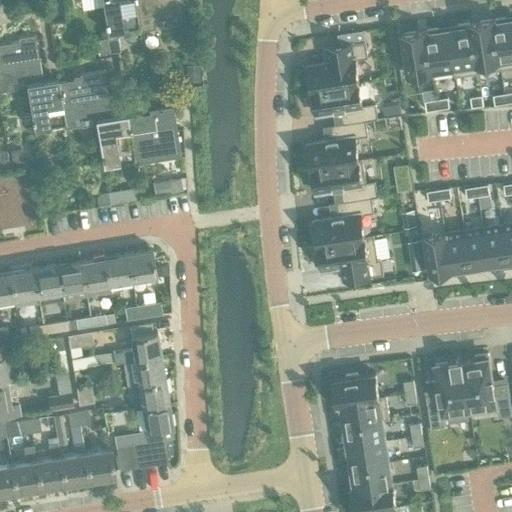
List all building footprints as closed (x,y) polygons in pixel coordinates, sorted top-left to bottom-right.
[(101,0),(102,4),(106,32),(137,26),(132,0),(101,0)] [(132,0),(137,26),(138,26),(138,29),(155,27),(153,19),(167,17),(168,21),(184,18),(181,0),(132,0)] [(507,15),(493,18),(501,68),(511,66),(511,17),(508,18),(507,15)] [(472,21),(470,21),(478,71),(501,68),(493,18),(478,20),(472,21)] [(456,26),(448,28),(454,66),(453,66),(455,75),(456,75),(478,71),(470,21),(456,24),(456,26)] [(439,26),(426,28),(432,69),(453,66),(454,66),(448,28),(440,29),(439,26)] [(418,30),(402,32),(408,73),(432,69),(426,28),(424,29),(418,30)] [(0,43),(0,90),(12,88),(11,81),(25,78),(25,82),(42,79),(34,33),(18,36),(18,40),(0,43)] [(107,39),(106,37),(95,39),(98,54),(109,52),(107,39)] [(107,39),(109,52),(119,50),(117,37),(107,39)] [(309,67),(306,67),(309,89),(359,81),(355,58),(368,56),(366,40),(335,45),(332,45),(325,46),(328,60),(309,63),(309,67)] [(198,63),(186,63),(187,79),(199,79),(198,63)] [(58,81),(64,124),(64,128),(65,127),(95,122),(94,117),(111,114),(103,68),(87,71),(87,76),(58,81)] [(42,79),(25,82),(33,129),(64,124),(58,81),(57,76),(42,79)] [(359,81),(309,89),(313,110),(316,109),(317,113),(333,110),(342,108),(344,122),(366,119),(378,117),(375,102),(363,104),(359,81)] [(506,102),(505,92),(493,94),(495,104),(506,102)] [(472,106),(484,104),(482,94),(470,96),(472,106)] [(448,96),(437,98),(438,108),(450,106),(448,96)] [(437,98),(425,100),(427,110),(438,108),(437,98)] [(125,112),(133,159),(134,163),(135,162),(165,157),(164,154),(180,151),(172,104),(156,107),(148,108),(149,113),(127,116),(126,112),(125,112)] [(111,114),(94,117),(95,122),(102,164),(103,164),(133,159),(125,112),(111,114)] [(310,145),(306,146),(309,166),(359,159),(359,158),(355,135),(368,133),(366,119),(344,122),(332,124),(334,138),(326,139),(309,142),(310,145)] [(10,149),(12,162),(23,160),(21,147),(10,149)] [(359,159),(309,166),(313,188),(316,187),(317,191),(334,188),(342,187),(344,200),(372,195),(372,196),(378,195),(378,194),(375,180),(366,181),(363,158),(362,157),(359,158),(359,159)] [(180,176),(168,178),(170,190),(182,188),(180,176)] [(477,185),(478,195),(490,193),(488,183),(477,185)] [(477,185),(465,187),(467,197),(478,195),(477,185)] [(439,188),(440,198),(452,196),(450,186),(439,188)] [(120,188),(108,190),(110,201),(122,199),(120,188)] [(439,188),(427,190),(429,200),(440,198),(439,188)] [(99,191),(96,196),(97,203),(108,202),(107,190),(99,191)] [(315,222),(312,222),(315,243),(365,236),(365,235),(361,212),(374,210),(372,196),(372,195),(344,200),(338,201),(340,214),(332,215),(315,218),(315,222)] [(511,221),(503,223),(508,259),(511,258),(511,221)] [(503,223),(483,226),(489,262),(508,259),(503,223)] [(483,226),(464,229),(470,265),(489,262),(483,226)] [(445,232),(451,268),(470,265),(464,229),(445,232)] [(445,232),(426,235),(431,271),(451,268),(445,232)] [(365,236),(315,243),(319,265),(322,264),(323,268),(341,265),(343,279),(350,278),(384,273),(381,257),(390,256),(387,235),(375,237),(374,233),(365,235),(365,236)] [(414,252),(410,253),(413,271),(427,268),(422,239),(412,240),(414,252)] [(152,247),(127,251),(131,278),(156,274),(152,247)] [(127,251),(103,255),(107,282),(108,282),(131,278),(127,251)] [(103,255),(80,259),(85,294),(109,290),(110,290),(108,282),(107,282),(103,255)] [(80,259),(56,263),(62,298),(63,297),(85,294),(80,259)] [(56,263),(32,267),(38,302),(62,298),(56,263)] [(32,267),(10,271),(14,297),(15,306),(38,302),(32,267)] [(0,272),(0,299),(14,297),(10,271),(0,272)] [(138,316),(162,312),(160,300),(136,304),(138,316)] [(126,318),(138,316),(136,304),(123,306),(126,318)] [(88,315),(90,324),(106,322),(104,312),(88,315)] [(67,328),(76,327),(90,324),(88,315),(75,317),(66,318),(66,319),(65,319),(67,328)] [(42,323),(43,332),(67,328),(65,319),(42,323)] [(156,329),(151,330),(150,321),(130,324),(131,333),(130,334),(132,347),(112,350),(114,362),(122,360),(122,359),(160,353),(156,329)] [(30,334),(43,332),(42,323),(28,325),(30,334)] [(7,325),(0,326),(0,339),(9,338),(9,337),(9,333),(8,330),(7,325)] [(69,347),(80,345),(93,342),(91,330),(67,334),(69,347)] [(61,334),(37,339),(39,351),(63,347),(61,334)] [(0,380),(14,378),(9,344),(0,345),(0,380)] [(463,358),(471,410),(496,406),(498,416),(511,414),(511,410),(507,381),(495,383),(490,354),(489,354),(489,352),(474,354),(474,356),(463,358)] [(73,367),(98,362),(92,353),(71,357),(73,367)] [(138,381),(164,376),(160,353),(122,359),(122,360),(126,384),(138,382),(138,381)] [(471,410),(463,358),(463,356),(450,358),(451,359),(433,362),(438,392),(426,394),(431,427),(445,425),(443,414),(471,410)] [(54,372),(58,392),(71,390),(67,369),(63,370),(54,372)] [(346,376),(334,378),(337,395),(338,401),(338,402),(379,395),(379,394),(376,372),(359,374),(358,371),(346,373),(346,376)] [(141,404),(168,400),(164,376),(138,381),(138,382),(141,404)] [(0,415),(20,412),(14,378),(0,380),(0,415)] [(405,391),(415,390),(414,379),(404,380),(405,391)] [(75,386),(77,393),(92,391),(91,383),(75,386)] [(73,405),(71,390),(58,392),(46,394),(49,409),(73,405)] [(415,390),(405,391),(407,403),(417,401),(415,390)] [(77,393),(78,403),(94,401),(92,391),(77,393)] [(379,395),(338,402),(340,415),(343,415),(345,423),(383,417),(383,418),(390,417),(390,416),(386,394),(386,393),(379,394),(379,395)] [(150,440),(163,438),(174,436),(168,400),(141,404),(147,439),(147,440),(150,440)] [(80,424),(89,422),(87,408),(77,409),(80,424)] [(69,425),(80,424),(77,409),(67,411),(69,425)] [(58,441),(58,443),(66,442),(62,412),(53,413),(58,441)] [(29,417),(31,431),(40,429),(38,416),(29,417)] [(20,433),(31,431),(29,417),(18,419),(20,433)] [(346,431),(343,432),(345,445),(386,438),(383,418),(383,417),(345,423),(346,431)] [(7,435),(20,433),(18,419),(5,421),(7,435)] [(412,434),(422,433),(420,421),(410,423),(412,434)] [(422,433),(412,434),(414,446),(424,444),(422,433)] [(150,440),(154,463),(167,461),(163,438),(150,440)] [(386,438),(345,445),(347,458),(350,457),(351,465),(389,459),(386,438)] [(154,463),(150,440),(147,440),(147,439),(138,441),(142,465),(154,463)] [(60,453),(58,443),(58,441),(47,443),(49,455),(36,457),(35,458),(40,487),(64,483),(59,454),(60,453)] [(131,467),(142,465),(138,441),(127,443),(131,467)] [(35,458),(36,457),(33,443),(22,445),(25,459),(10,461),(15,491),(40,487),(35,458)] [(119,469),(131,467),(127,443),(115,445),(119,469)] [(84,450),(89,479),(114,475),(109,446),(84,450)] [(64,483),(89,479),(84,450),(60,453),(59,454),(64,483)] [(353,474),(349,475),(351,487),(353,487),(393,481),(389,459),(351,465),(353,474)] [(0,493),(15,491),(10,461),(0,463),(0,493)] [(419,477),(429,475),(427,464),(417,465),(419,477)] [(429,475),(419,477),(420,488),(430,487),(429,475)] [(353,487),(351,487),(352,495),(354,502),(355,510),(396,503),(393,481),(353,487)] [(396,503),(355,510),(355,511),(409,511),(408,502),(396,503)]
